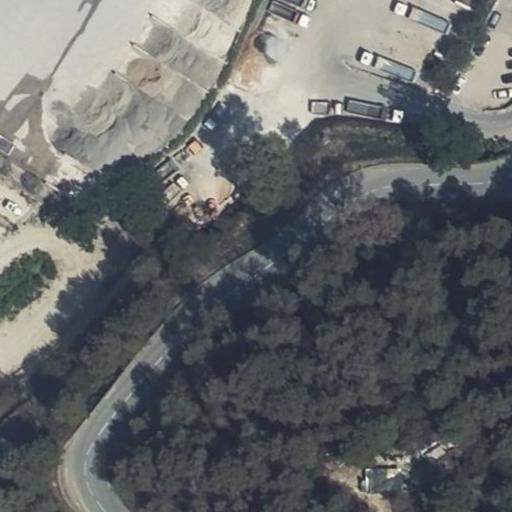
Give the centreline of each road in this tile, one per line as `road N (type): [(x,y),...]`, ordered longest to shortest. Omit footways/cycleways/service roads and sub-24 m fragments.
road 1 (tertiary): [(511,172),(370,192),(331,214),(119,401),(92,446),(91,471),(110,511)]
road 2 (residential): [(89,0),(0,124)]
